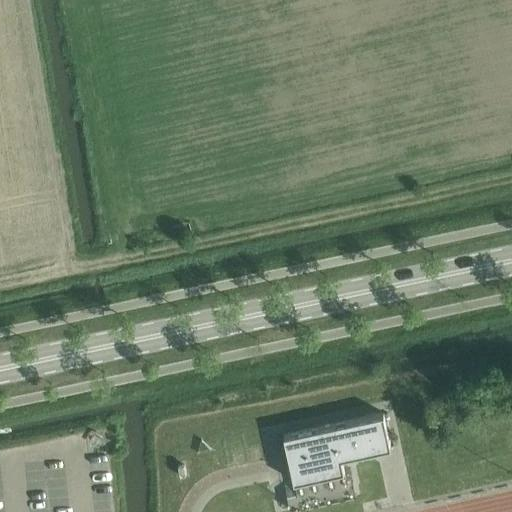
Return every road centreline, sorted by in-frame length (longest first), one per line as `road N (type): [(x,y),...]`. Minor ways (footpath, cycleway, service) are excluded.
road 1 (track): [(0,286),(511,177)]
road 2 (primary): [(0,367),(511,260)]
